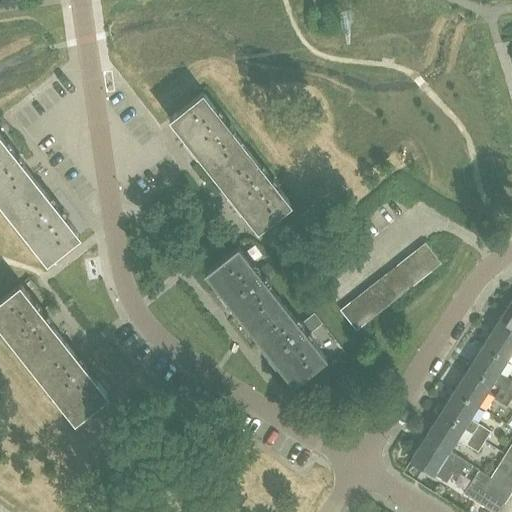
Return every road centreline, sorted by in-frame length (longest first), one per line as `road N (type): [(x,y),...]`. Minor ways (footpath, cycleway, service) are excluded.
road 1 (residential): [(81,0),(113,234),(135,310),(177,352),(358,466)]
road 2 (residential): [(511,251),(477,276),(358,466)]
